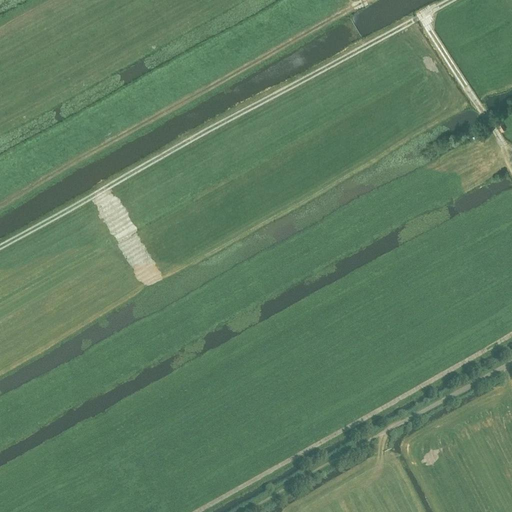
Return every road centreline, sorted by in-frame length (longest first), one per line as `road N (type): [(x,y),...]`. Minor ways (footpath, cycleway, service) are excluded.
road 1 (track): [(450,0),(0,245)]
road 2 (track): [(511,334),(199,511)]
road 3 (track): [(298,0),(0,168)]
